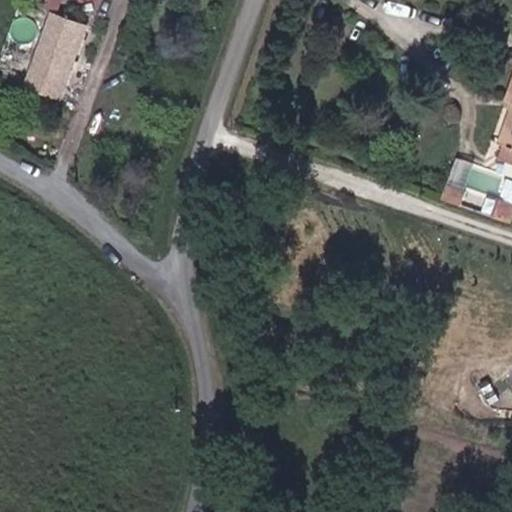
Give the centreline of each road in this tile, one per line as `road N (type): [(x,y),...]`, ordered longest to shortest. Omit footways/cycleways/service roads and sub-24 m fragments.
road 1 (unclassified): [(256,0),(197,154),(182,258),(187,300)]
road 2 (unclassified): [(187,300),(58,180),(0,155)]
road 3 (unclassified): [(187,300),(207,368),(203,468),(192,511)]
